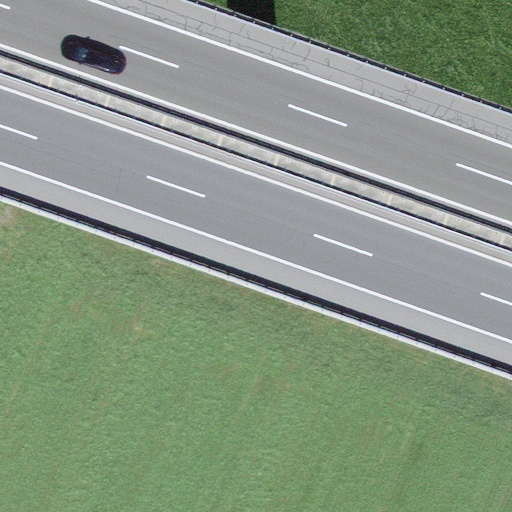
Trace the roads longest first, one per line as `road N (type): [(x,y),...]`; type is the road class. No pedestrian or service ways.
road 1 (track): [(511,367),(0,187)]
road 2 (motorway): [(0,126),(511,305)]
road 3 (motorway): [(511,184),(0,6)]
